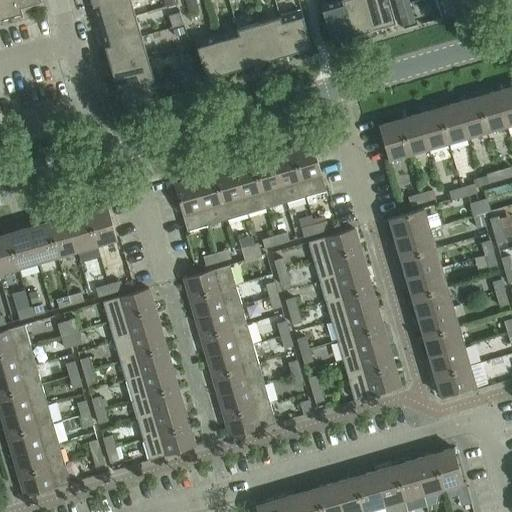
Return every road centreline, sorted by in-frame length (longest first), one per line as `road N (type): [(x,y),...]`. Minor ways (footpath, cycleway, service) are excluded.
road 1 (residential): [(511,508),(487,431),(471,423),(162,511)]
road 2 (tertiary): [(128,151),(333,92)]
road 3 (tertiary): [(333,92),(511,35)]
road 4 (residential): [(104,158),(58,0)]
road 5 (residential): [(166,284),(128,151)]
road 6 (residential): [(371,222),(333,92)]
